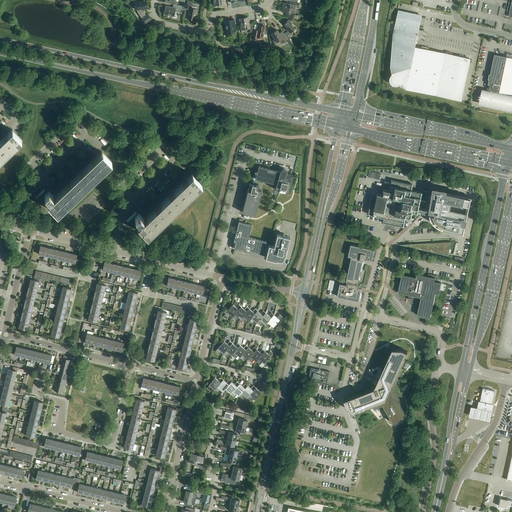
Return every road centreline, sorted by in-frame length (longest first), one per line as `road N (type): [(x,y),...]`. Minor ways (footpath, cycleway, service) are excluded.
road 1 (primary): [(342,113),(0,39)]
road 2 (primary): [(0,54),(337,125)]
road 3 (residential): [(40,372),(34,393),(63,401),(59,432),(107,444),(131,366)]
road 4 (primary): [(507,163),(461,371)]
road 5 (tertiary): [(256,511),(295,334)]
road 6 (primary): [(469,372),(511,201)]
road 7 (tertiary): [(307,295),(349,128)]
road 8 (tertiary): [(337,125),(301,293)]
road 9 (primary): [(349,128),(507,163)]
road 10 (primary): [(511,149),(354,115)]
road 11 (residential): [(421,511),(435,449),(430,410),(438,366)]
road 12 (residential): [(449,511),(507,381)]
road 13 (residential): [(4,334),(131,366)]
road 14 (residential): [(152,0),(157,20),(197,31),(216,15),(257,8)]
